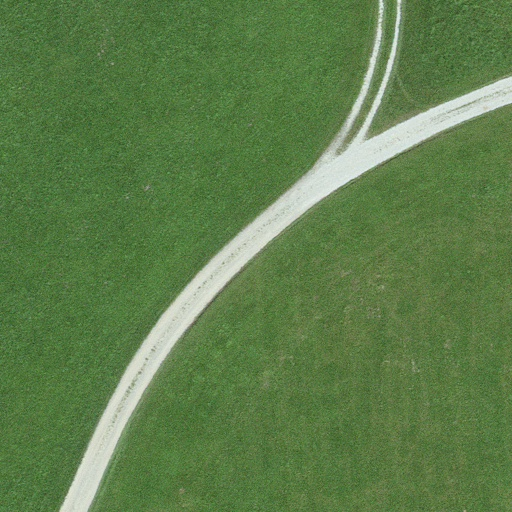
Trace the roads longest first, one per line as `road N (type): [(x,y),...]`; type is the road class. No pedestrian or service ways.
road 1 (track): [(79,511),(107,441),(171,331),(243,252),(330,186)]
road 2 (track): [(330,186),(413,131),(511,92)]
road 3 (track): [(330,186),(369,109),(388,0)]
